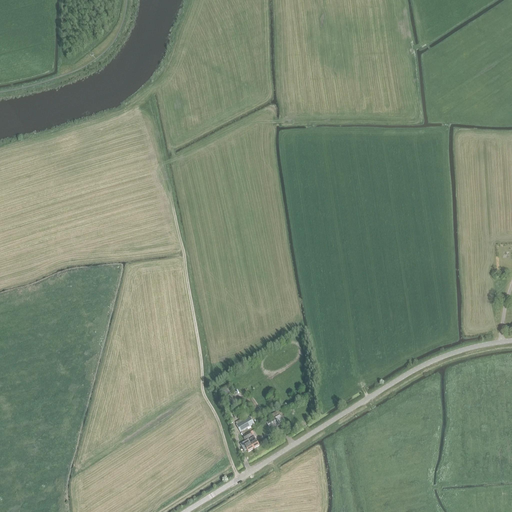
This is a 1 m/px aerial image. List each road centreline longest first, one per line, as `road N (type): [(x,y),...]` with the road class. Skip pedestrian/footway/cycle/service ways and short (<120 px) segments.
road 1 (track): [(153,96),(204,390),(239,478)]
road 2 (tertiary): [(185,511),(416,368),(511,340)]
